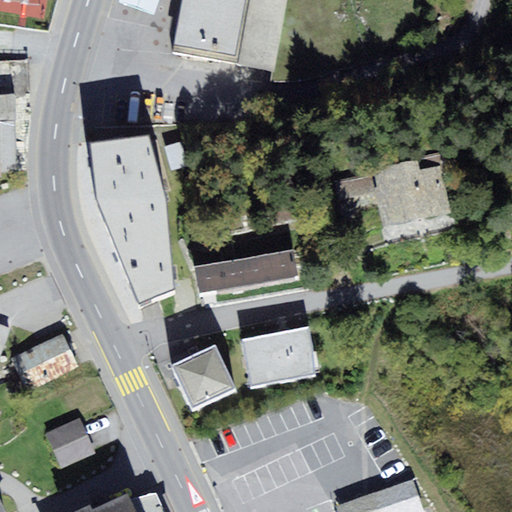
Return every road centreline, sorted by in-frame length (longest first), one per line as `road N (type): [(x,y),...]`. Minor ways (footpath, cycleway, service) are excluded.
road 1 (residential): [(117,351),(157,332),(511,266)]
road 2 (primary): [(117,351),(65,239),(54,196),(69,62)]
road 3 (primary): [(192,511),(117,351)]
